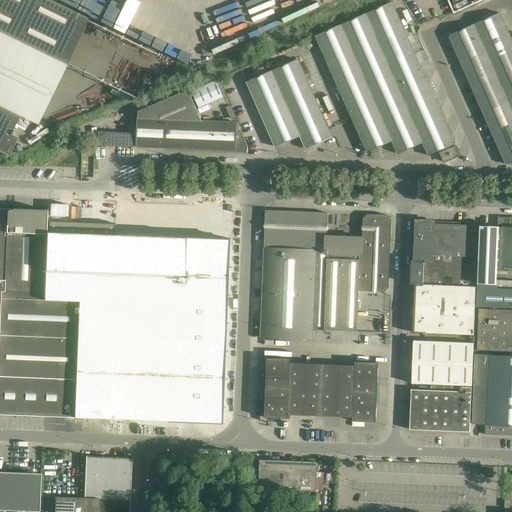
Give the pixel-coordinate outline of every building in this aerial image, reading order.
[(49,0),(0,0),(0,32),(57,60),(79,15),(49,0)] [(428,156),(454,144),(395,8),(392,3),(379,8),(341,26),(392,142),(397,154),(422,143),(428,156)] [(511,100),(511,40),(500,14),(449,36),(483,113),(511,100)] [(316,37),(363,144),(367,152),(392,142),(341,26),(316,37)] [(332,137),(329,130),(298,60),(272,72),(300,136),(306,149),(332,137)] [(272,72),(247,83),(275,147),(300,136),(272,72)] [(161,119),(166,119),(202,121),(188,90),(139,111),(138,118),(161,119)] [(511,100),(483,113),(489,126),(491,132),(511,123),(511,100)] [(19,116),(0,107),(0,152),(8,156),(17,137),(10,134),(19,116)] [(137,147),(164,148),(165,148),(166,119),(161,119),(138,118),(137,147)] [(236,122),(202,121),(166,119),(165,148),(235,151),(247,151),(248,148),(241,133),(236,132),(236,122)] [(511,123),(491,132),(505,163),(506,164),(511,161),(511,123)] [(99,132),(99,144),(99,146),(133,147),(134,134),(99,132)] [(455,147),(441,153),(440,154),(444,162),(459,155),(455,147)] [(0,224),(9,225),(45,226),(46,210),(12,209),(11,209),(9,209),(9,208),(0,208),(0,224)] [(304,212),(265,210),(264,230),(264,241),(264,244),(264,247),(263,250),(263,257),(262,282),(262,290),(262,295),(261,304),(314,306),(315,274),(316,269),(310,269),(310,249),(316,249),(316,252),(322,252),(324,252),(324,250),(326,250),(326,236),(327,213),(304,212)] [(363,218),(362,238),(363,238),(362,254),(359,254),(324,252),(322,252),(322,270),(316,269),(315,274),(342,275),(342,283),(326,282),(324,330),(324,331),(356,332),(356,331),(357,291),(378,292),(384,292),(388,288),(392,220),(388,215),(367,214),(363,218)] [(495,281),(496,267),(496,266),(498,267),(511,267),(511,217),(510,218),(498,217),(498,227),(480,226),(478,283),(495,283),(495,281)] [(415,246),(415,261),(432,261),(432,255),(433,224),(434,221),(417,221),(415,246)] [(0,336),(76,340),(78,301),(42,300),(45,233),(45,226),(9,225),(0,224),(0,336)] [(433,224),(432,255),(477,257),(478,226),(433,224)] [(45,233),(42,300),(78,301),(74,418),(224,424),(231,240),(45,233)] [(362,238),(326,236),(326,250),(324,250),(324,252),(359,254),(362,254),(363,238),(362,238)] [(316,269),(322,270),(322,252),(316,252),(316,249),(310,249),(310,269),(316,269)] [(476,286),(476,285),(477,257),(432,255),(432,261),(415,261),(412,261),(411,284),(415,284),(418,284),(418,283),(447,284),(476,286)] [(313,329),(324,330),(326,282),(342,283),(342,275),(315,274),(314,306),(313,329)] [(511,281),(495,281),(495,283),(478,283),(477,306),(511,307),(511,281)] [(415,284),(414,308),(475,310),(476,286),(447,284),(418,283),(418,284),(415,284)] [(313,329),(314,306),(261,304),(261,305),(261,309),(261,320),(261,324),(260,338),(261,338),(312,340),(312,341),(313,341),(314,330),(313,330),(313,329)] [(475,310),(414,308),(413,333),(474,335),(475,310)] [(478,330),(511,331),(511,309),(478,309),(478,330)] [(511,352),(511,331),(478,330),(477,351),(511,352)] [(76,340),(0,336),(0,376),(75,379),(76,340)] [(411,390),(410,416),(409,430),(469,432),(471,386),(472,386),(473,343),(413,341),(411,384),(431,385),(430,391),(411,390)] [(511,436),(511,356),(475,355),(472,424),(485,424),(485,426),(486,426),(502,426),(502,436),(511,436)] [(291,359),(267,358),(264,418),(288,419),(288,413),(352,415),(352,421),(376,422),(378,363),(354,361),(354,367),(290,365),(291,359)] [(75,379),(0,376),(0,414),(73,417),(75,379)] [(485,435),(502,436),(502,426),(486,426),(485,435)] [(129,511),(132,458),(85,456),(83,498),(55,497),(54,511),(129,511)] [(316,462),(261,459),(259,489),(260,489),(260,488),(314,490),(314,491),(315,491),(316,462)] [(0,510),(39,511),(41,474),(0,472),(0,510)]
